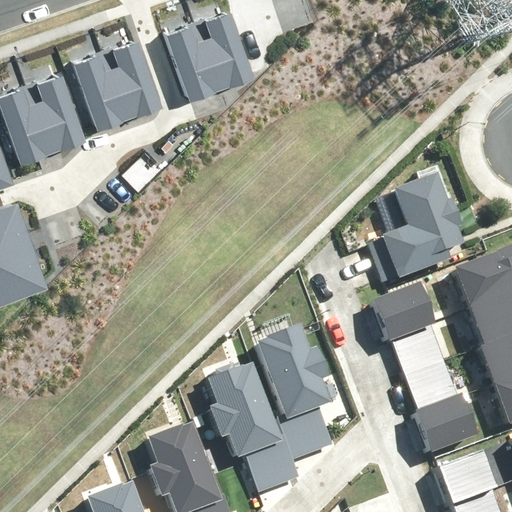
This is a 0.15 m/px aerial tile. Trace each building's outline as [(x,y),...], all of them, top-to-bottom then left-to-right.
[(147,29),(169,93),(236,70),(216,9),(193,17),(198,34),(185,39),(178,19),(147,29)] [(62,55),(84,118),(152,95),(131,34),(107,42),(113,59),(100,64),(93,44),(62,55)] [(0,82),(0,115),(14,149),(80,122),(55,62),(32,72),(39,89),(26,94),(18,75),(0,82)] [(401,225),(378,233),(394,274),(444,256),(441,249),(459,242),(432,171),(387,188),(401,225)] [(0,284),(42,272),(17,191),(0,196),(0,284)] [(511,249),(449,273),(463,310),(511,291),(511,249)] [(415,278),(369,296),(385,336),(391,334),(425,321),(430,319),(415,278)] [(511,291),(463,310),(477,347),(511,333),(511,291)] [(329,439),(315,402),(325,398),(317,375),(324,372),(311,338),(304,341),(296,320),(252,336),(280,410),(274,412),(290,453),(329,439)] [(440,358),(425,321),(391,334),(406,371),(440,358)] [(511,333),(477,347),(490,383),(511,375),(511,333)] [(454,393),(440,358),(406,371),(419,407),(454,393)] [(234,457),(244,453),(258,490),(297,475),(282,434),(276,436),(248,362),(204,378),(213,400),(206,402),(218,436),(225,433),(234,457)] [(511,375),(490,383),(504,420),(511,417),(511,375)] [(457,392),(454,393),(419,407),(414,409),(429,448),(472,431),(457,392)] [(169,511),(170,511),(180,509),(181,511),(225,511),(217,490),(212,492),(184,418),(140,434),(148,456),(141,458),(154,492),(161,489),(169,511)] [(476,446),(431,463),(447,504),(453,502),(487,488),(492,486),(476,446)] [(137,511),(126,482),(82,498),(87,511),(137,511)] [(496,511),(487,488),(453,502),(457,511),(496,511)]
